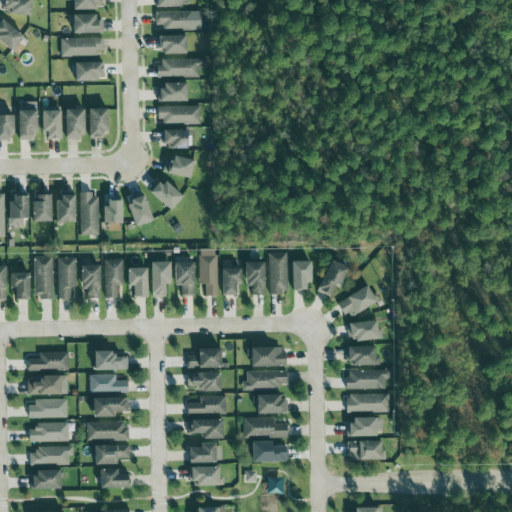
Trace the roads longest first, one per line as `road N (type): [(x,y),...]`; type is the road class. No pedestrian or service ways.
road 1 (residential): [(318,324),(0,330)]
road 2 (residential): [(511,480),(319,486)]
road 3 (residential): [(319,511),(318,324)]
road 4 (residential): [(155,328),(158,511)]
road 5 (residential): [(131,170),(128,0)]
road 6 (residential): [(0,170),(131,170)]
